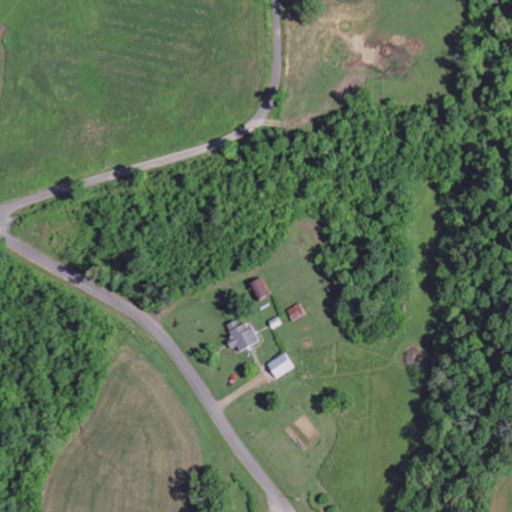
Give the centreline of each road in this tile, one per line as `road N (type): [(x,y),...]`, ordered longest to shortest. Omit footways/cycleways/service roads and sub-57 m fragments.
road 1 (residential): [(288,511),(145,322),(0,233)]
road 2 (residential): [(0,213),(204,148),(247,126),(273,91),(281,0)]
